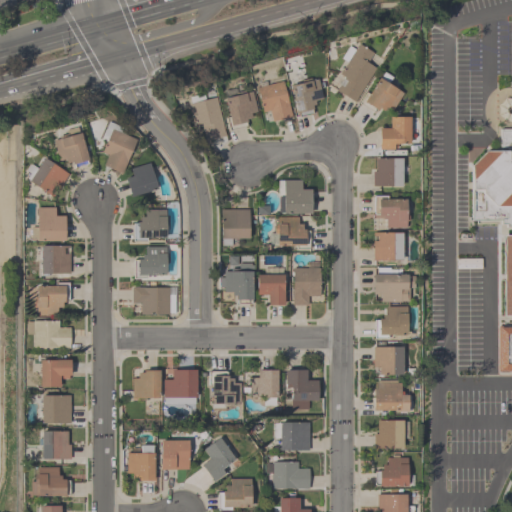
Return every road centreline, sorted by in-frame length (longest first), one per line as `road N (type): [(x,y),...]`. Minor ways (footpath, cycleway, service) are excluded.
road 1 (residential): [(335,147),(339,511)]
road 2 (residential): [(95,200),(103,511)]
road 3 (residential): [(118,58),(184,166),(198,216),(199,337)]
road 4 (residential): [(100,339),(338,337)]
road 5 (primary): [(118,58),(325,0)]
road 6 (primary): [(0,92),(118,58)]
road 7 (primary): [(218,0),(201,18),(136,37),(118,58)]
